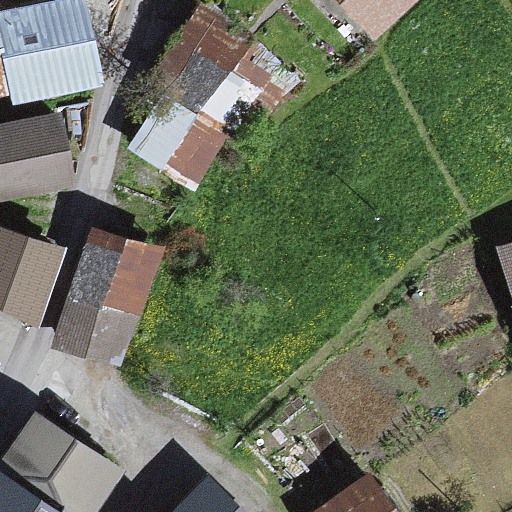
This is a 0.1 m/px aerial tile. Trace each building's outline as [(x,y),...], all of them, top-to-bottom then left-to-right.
[(65,0),(51,0),(0,15),(0,100),(88,75),(65,0)] [(318,0),(356,35),(388,0),(318,0)] [(175,13),(132,76),(224,139),(267,76),(175,13)] [(144,95),(110,149),(177,192),(211,137),(144,95)] [(0,127),(0,197),(63,183),(47,117),(0,127)] [(120,364),(150,243),(81,227),(52,347),(120,364)] [(0,307),(21,313),(39,247),(0,236),(0,307)] [(511,239),(483,249),(511,334),(511,239)] [(108,511),(137,466),(36,405),(0,464),(0,511),(108,511)] [(375,511),(346,472),(290,511),(375,511)] [(234,511),(209,488),(186,511),(234,511)]
